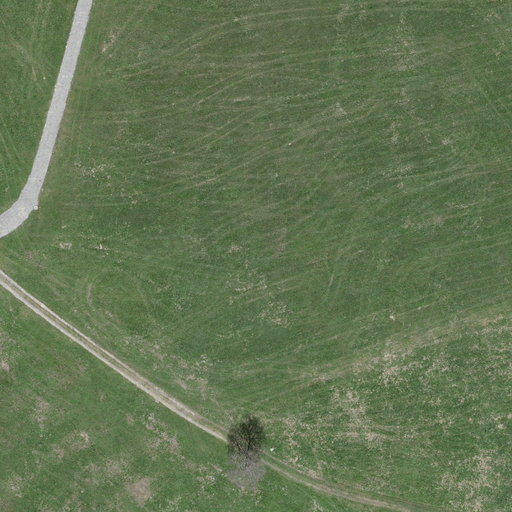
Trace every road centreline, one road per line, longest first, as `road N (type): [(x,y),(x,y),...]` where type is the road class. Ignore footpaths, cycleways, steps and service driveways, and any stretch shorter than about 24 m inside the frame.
road 1 (track): [(0,281),(237,449),(336,496),(404,511)]
road 2 (track): [(0,231),(28,212),(90,0)]
